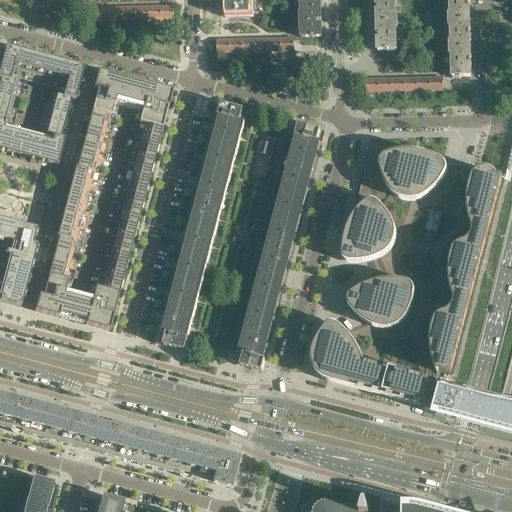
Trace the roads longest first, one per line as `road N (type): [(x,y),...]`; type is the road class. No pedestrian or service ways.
road 1 (residential): [(275,403),(348,123)]
road 2 (secondary): [(275,403),(212,397),(0,340)]
road 3 (secondary): [(0,364),(266,440)]
road 4 (residential): [(127,336),(194,82)]
road 5 (residential): [(348,123),(479,120),(487,84),(485,0)]
road 6 (motorway): [(511,253),(464,450)]
road 7 (residential): [(194,82),(0,28)]
road 8 (secondary): [(464,450),(275,403)]
road 9 (motorway): [(296,450),(329,449),(456,480)]
road 10 (secondary): [(296,450),(453,491)]
road 11 (residential): [(224,510),(81,469)]
road 12 (residential): [(336,119),(194,82)]
